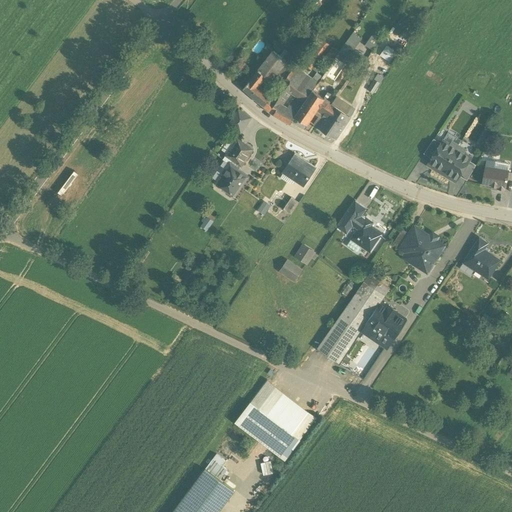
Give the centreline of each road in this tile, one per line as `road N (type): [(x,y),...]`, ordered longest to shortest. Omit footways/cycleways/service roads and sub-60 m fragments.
road 1 (unclassified): [(511,473),(2,233)]
road 2 (residential): [(511,218),(436,201),(288,137),(160,23)]
road 3 (unclassified): [(160,23),(2,233)]
